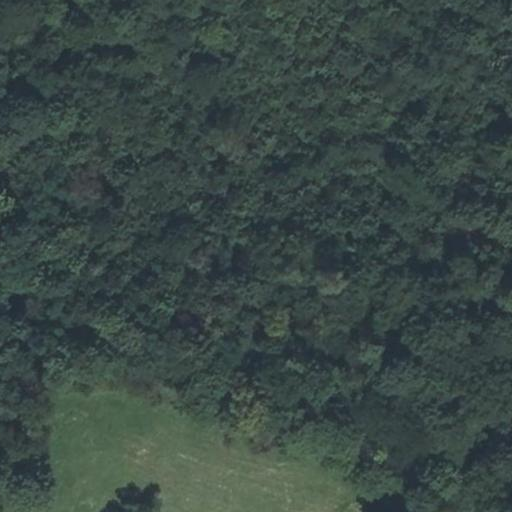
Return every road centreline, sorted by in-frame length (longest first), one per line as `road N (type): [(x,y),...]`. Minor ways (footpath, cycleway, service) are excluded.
road 1 (track): [(511,428),(472,425),(12,303),(0,278)]
road 2 (track): [(61,0),(0,217)]
